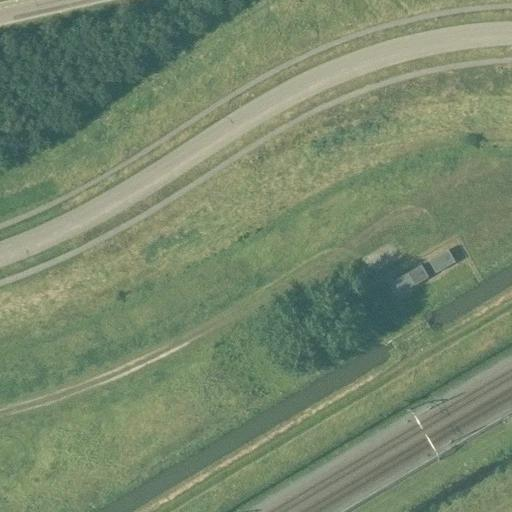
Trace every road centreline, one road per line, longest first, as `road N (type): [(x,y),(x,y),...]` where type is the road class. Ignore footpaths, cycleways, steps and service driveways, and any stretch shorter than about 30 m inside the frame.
road 1 (tertiary): [(511,37),(350,69),(278,103),(101,211),(0,257)]
road 2 (track): [(290,281),(99,382),(0,415)]
